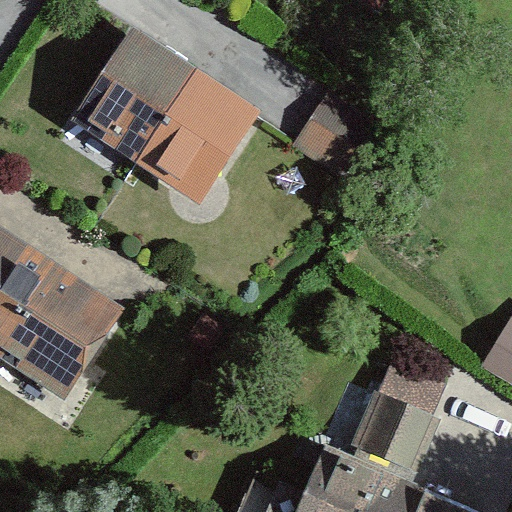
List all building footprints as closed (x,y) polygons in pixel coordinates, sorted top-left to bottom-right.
[(265,121),(139,36),(77,128),(203,213),(265,121)] [(333,94),(300,142),(346,176),(384,127),(333,94)] [(131,316),(0,233),(0,361),(72,407),(131,316)] [(511,316),(486,368),(511,380),(511,316)] [(391,358),(358,442),(419,467),(446,386),(391,358)] [(456,511),(326,457),(302,511),(456,511)]
